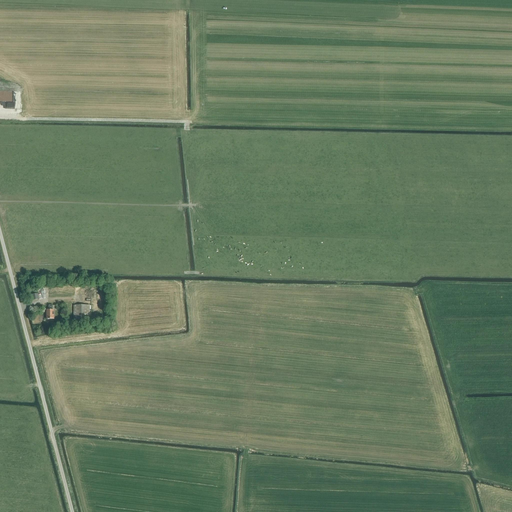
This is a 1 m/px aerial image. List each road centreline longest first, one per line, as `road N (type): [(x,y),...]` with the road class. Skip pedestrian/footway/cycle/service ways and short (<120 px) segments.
road 1 (unclassified): [(72,511),(0,231)]
road 2 (track): [(187,130),(187,121),(19,118),(0,106)]
